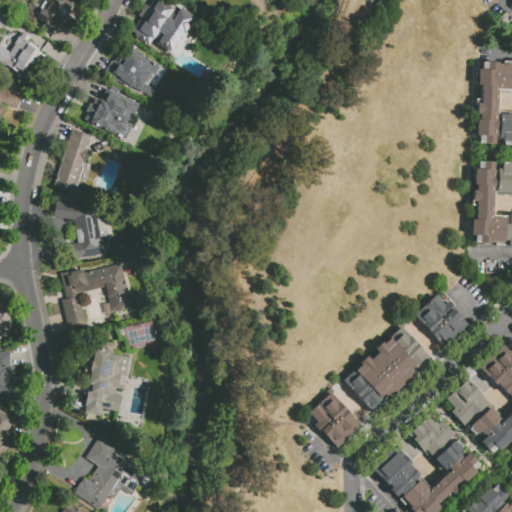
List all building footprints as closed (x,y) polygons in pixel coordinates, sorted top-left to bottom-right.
[(54,36),(41,27),(43,24),(37,20),(34,24),(21,16),(29,4),(39,11),(47,0),(74,0),(77,2),(54,36)] [(132,32),(141,18),(138,16),(145,5),(148,7),(152,0),(159,0),(177,12),(178,10),(192,19),(190,22),(191,22),(183,34),(182,33),(169,53),(156,44),(158,42),(153,38),(148,45),(134,36),(136,34),(132,32)] [(0,7),(10,14),(2,27),(0,25),(0,7)] [(0,46),(9,52),(22,32),(32,39),(29,43),(42,51),(24,80),(0,64),(0,46)] [(234,44),(252,56),(241,71),(224,58),(234,44)] [(150,98),(131,86),(130,89),(105,74),(116,56),(124,61),(131,49),(166,70),(150,98)] [(511,65),(511,95),(497,95),(494,146),(485,146),(486,139),(477,138),(478,124),(481,124),(481,116),(478,116),(478,108),(482,107),(483,88),(476,87),(477,80),(479,81),(480,73),(489,73),(489,67),(511,68),(511,65)] [(1,103),(0,105),(5,108),(0,118),(0,88),(3,90),(4,87),(22,95),(15,110),(1,103)] [(106,89),(138,104),(129,124),(131,125),(123,141),(84,122),(88,113),(85,112),(89,103),(92,105),(95,97),(101,100),(106,89)] [(511,116),(511,143),(504,143),(505,140),(500,140),(501,116),(511,116)] [(75,138),(131,157),(125,173),(102,165),(101,168),(94,166),(91,176),(82,173),(77,190),(64,185),(69,170),(61,168),(65,155),(69,156),(75,138)] [(493,166),(492,218),(506,218),(505,249),(503,249),(503,245),(481,245),(481,238),(473,238),(473,230),(471,230),(470,230),(470,223),(477,224),(477,203),(474,203),(475,195),(478,195),(478,187),(475,187),(476,173),(484,173),(485,166),(493,166)] [(511,197),(497,197),(498,173),(503,174),(503,166),(504,166),(504,170),(511,171),(511,176),(511,197)] [(52,222),(55,202),(86,207),(86,217),(98,215),(102,241),(107,240),(109,258),(71,265),(68,246),(76,245),(72,224),(52,222)] [(89,327),(69,331),(61,301),(65,300),(59,275),(82,269),(83,274),(123,265),(134,309),(112,315),(106,290),(81,296),(89,327)] [(0,299),(6,299),(10,331),(0,332),(0,299)] [(463,325),(467,329),(445,350),(416,319),(425,310),(426,311),(428,309),(427,308),(436,300),(445,310),(449,306),(455,313),(453,314),(463,325)] [(431,363),(421,372),(418,369),(416,370),(411,375),(412,377),(406,382),(408,384),(402,389),(376,360),(386,351),(384,348),(402,332),(431,363)] [(83,413),(89,373),(83,372),(85,359),(91,360),(93,348),(110,351),(109,354),(128,357),(123,390),(115,389),(115,394),(120,395),(117,412),(102,410),(101,416),(83,413)] [(511,392),(509,395),(508,396),(498,385),(495,386),(482,371),(491,362),(492,363),(504,350),(511,358),(511,392)] [(14,367),(14,398),(1,398),(1,404),(0,404),(0,353),(10,353),(10,367),(14,367)] [(376,360),(402,389),(396,394),(395,392),(389,398),(388,397),(382,402),(380,404),(383,407),(374,416),(345,384),(363,368),(365,370),(376,360)] [(492,410),(496,414),(502,420),(484,437),(482,434),(475,438),(474,437),(475,438),(478,435),(473,429),(470,432),(471,434),(470,432),(476,425),(472,421),(464,428),(453,415),(457,412),(448,402),(468,383),(492,410)] [(511,433),(507,438),(509,440),(498,451),(492,444),(486,449),(479,441),(484,437),(502,420),(511,411),(511,398),(509,395),(511,392),(511,433)] [(356,424),(360,429),(337,449),(323,434),(322,435),(316,429),(320,425),(311,416),(331,397),(356,424)] [(0,411),(13,418),(8,429),(12,431),(6,443),(8,445),(3,454),(1,453),(0,454),(0,411)] [(455,444),(463,452),(459,456),(461,459),(444,475),(409,438),(430,419),(439,428),(442,425),(454,438),(447,444),(450,448),(455,444)] [(84,457),(99,436),(113,446),(111,447),(147,471),(131,495),(121,488),(114,499),(108,495),(99,509),(74,493),(83,478),(87,481),(97,466),(84,457)] [(414,473),(418,477),(419,478),(396,499),(396,498),(399,495),(390,486),(388,487),(373,471),(383,463),(384,463),(396,450),(411,466),(409,467),(414,473)] [(404,501),(403,500),(422,482),(432,493),(470,457),(476,464),(470,469),(476,475),(466,485),(464,483),(458,488),(460,490),(454,496),(456,497),(455,498),(452,494),(437,507),(441,511),(411,511),(412,510),(404,501)] [(504,504),(496,511),(461,511),(465,508),(466,508),(472,502),(474,504),(479,500),(477,498),(488,487),(489,489),(490,490),(496,484),(507,496),(501,502),(504,504)] [(80,511),(61,511),(67,503),(80,511)] [(505,503),(508,506),(510,503),(511,504),(511,503),(511,511),(496,511),(504,504),(505,503)]
